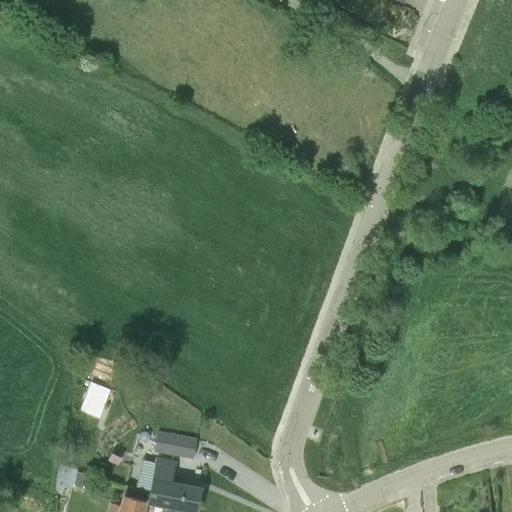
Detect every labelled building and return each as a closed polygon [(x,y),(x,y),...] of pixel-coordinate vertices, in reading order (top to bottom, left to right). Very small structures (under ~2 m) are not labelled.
[(89,381),(79,410),(98,417),(108,389),(89,381)] [(153,451),(193,458),(196,438),(157,432),(153,451)] [(180,484),(171,482),(175,461),(155,457),(154,463),(152,479),(149,491),(147,503),(195,511),(200,488),(180,484)] [(77,470),(56,464),(53,490),(62,493),(64,486),(71,488),(72,486),(76,471),(77,470)] [(76,471),(72,486),(79,488),(84,474),(76,471)] [(141,511),(145,501),(122,495),(119,506),(109,502),(106,511),(141,511)]
